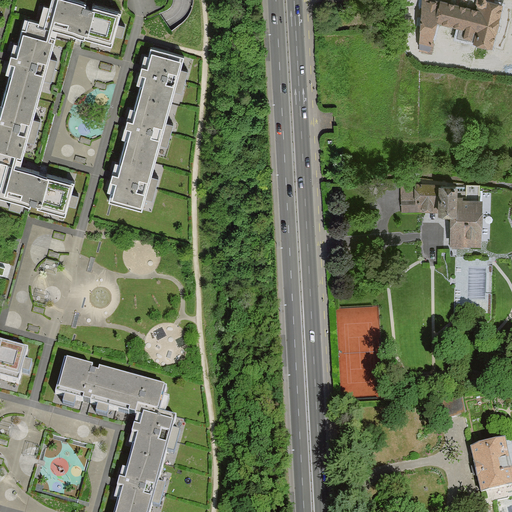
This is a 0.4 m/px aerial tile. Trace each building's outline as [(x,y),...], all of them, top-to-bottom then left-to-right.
[(77,0),(51,0),(45,25),(57,28),(113,43),(115,34),(122,36),(125,25),(118,23),(121,12),(77,0)] [(502,7),(487,3),(485,0),(477,0),(476,4),(479,8),(477,11),(430,1),(429,0),(422,0),(421,50),(430,52),(437,23),(459,29),(457,39),(492,49),(502,7)] [(6,90),(39,99),(44,79),(51,81),(57,59),(49,57),(57,28),(45,25),(25,19),(18,43),(14,42),(10,57),(5,73),(10,74),(6,90)] [(138,95),(171,104),(175,90),(182,92),(188,70),(181,68),(185,55),(151,46),(149,55),(145,54),(141,69),(137,83),(141,84),(138,95)] [(34,118),(39,99),(6,90),(2,104),(0,103),(0,163),(1,162),(5,163),(19,167),(27,139),(34,141),(40,119),(34,118)] [(171,104),(138,95),(134,108),(130,107),(122,138),(125,139),(121,154),(155,164),(160,143),(167,145),(173,123),(166,122),(171,104)] [(151,176),(155,164),(121,154),(118,162),(115,161),(111,176),(107,190),(111,192),(109,199),(142,208),(145,196),(152,198),(158,178),(151,176)] [(72,192),(74,182),(19,167),(5,163),(1,162),(0,163),(0,182),(1,183),(0,184),(0,196),(11,199),(9,207),(20,210),(22,202),(65,215),(69,204),(76,206),(79,194),(72,192)] [(482,185),(415,182),(414,187),(401,187),(401,212),(419,211),(449,212),(449,244),(481,245),(482,185)] [(0,378),(18,384),(21,374),(29,375),(32,365),(25,362),(28,351),(7,345),(9,338),(0,336),(0,378)] [(65,361),(56,395),(65,398),(63,405),(74,407),(76,401),(87,404),(91,405),(101,371),(65,361)] [(166,390),(101,371),(91,405),(97,407),(95,414),(107,418),(109,411),(136,418),(139,408),(165,415),(170,399),(164,398),(166,390)] [(442,420),(466,414),(462,393),(439,399),(442,420)] [(131,455),(164,464),(168,453),(174,454),(180,433),(173,431),(177,418),(165,415),(139,408),(136,418),(133,431),(129,446),(133,448),(131,455)] [(511,470),(505,440),(470,448),(481,494),(511,486),(511,470)] [(118,502),(115,511),(150,511),(152,506),(160,508),(165,487),(158,485),(164,464),(131,455),(127,471),(122,470),(119,484),(114,501),(118,502)]
